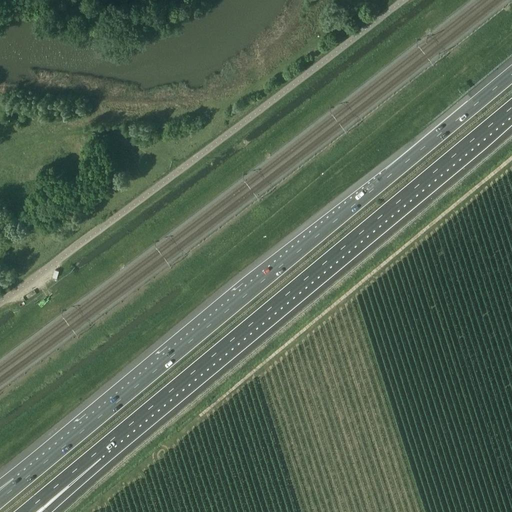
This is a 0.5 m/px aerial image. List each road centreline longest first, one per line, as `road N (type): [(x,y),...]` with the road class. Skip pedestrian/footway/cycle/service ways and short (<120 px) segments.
road 1 (motorway): [(511,75),(23,480)]
road 2 (motorway): [(96,453),(511,107)]
road 3 (unknown): [(193,408),(511,145)]
